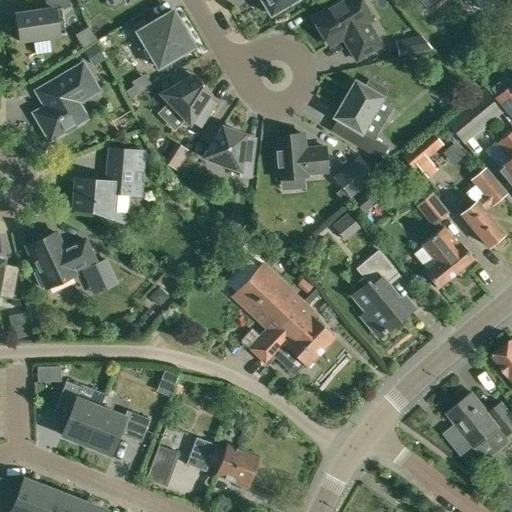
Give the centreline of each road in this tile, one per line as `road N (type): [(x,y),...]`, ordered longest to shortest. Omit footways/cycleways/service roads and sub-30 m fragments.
road 1 (residential): [(347,456),(285,405),(184,359),(135,351),(19,353)]
road 2 (secondary): [(367,431),(511,299)]
road 3 (residential): [(235,65),(261,102),(280,110),(306,90),(308,75),(287,51),(257,57)]
road 4 (residential): [(167,511),(23,452)]
road 5 (residential): [(367,431),(474,511)]
